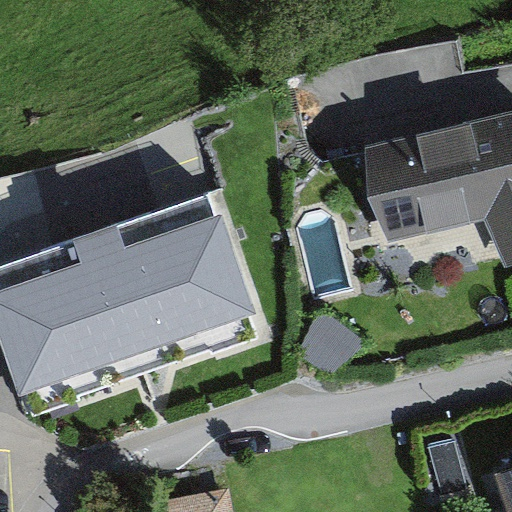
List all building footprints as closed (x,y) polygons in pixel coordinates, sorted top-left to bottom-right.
[(511,142),(367,174),(384,252),(485,230),(495,276),(511,272),(511,142)] [(253,334),(233,263),(208,271),(197,236),(145,254),(133,219),(24,255),(40,304),(6,315),(40,419),(253,334)] [(367,347),(321,313),(301,356),(330,378),(367,347)] [(511,511),(511,481),(487,490),(495,511),(511,511)] [(232,511),(228,493),(155,508),(155,511),(232,511)]
